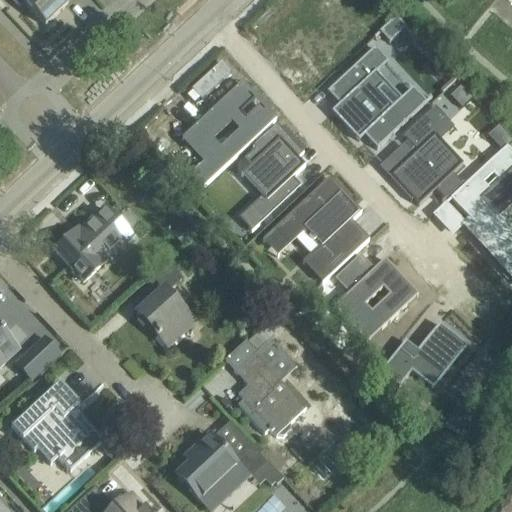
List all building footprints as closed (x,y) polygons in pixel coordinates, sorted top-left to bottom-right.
[(12,0),(20,8),(24,4),(45,26),(69,4),(64,0),(12,0)] [(317,84),(373,36),(365,27),(357,33),(333,5),(291,42),(295,46),(286,55),(294,65),(304,56),(308,62),(302,66),(317,84)] [(396,18),(379,33),(390,44),(406,29),(396,18)] [(339,107),(335,111),(345,122),(342,125),(359,143),(364,138),(377,151),(427,104),(413,90),(401,101),(393,109),(378,93),(387,85),(377,74),(388,63),(375,49),(342,80),(350,88),(345,93),(349,98),(339,107)] [(461,89),(451,98),(462,109),(472,100),(461,89)] [(222,173),(268,129),(239,98),(192,142),(222,173)] [(410,161),(391,178),(414,202),(419,208),(436,192),(444,200),(441,204),(442,205),(464,184),(455,174),(463,166),(440,142),(431,132),(445,119),(435,109),(403,139),(404,140),(405,139),(408,142),(415,150),(407,158),(410,161)] [(251,167),(242,175),(264,198),(252,209),(263,220),(289,196),(283,189),(293,180),(305,168),(298,160),(304,155),(277,126),(253,148),(255,150),(261,157),(251,167)] [(511,153),(507,148),(450,200),(452,202),(469,220),(470,221),(465,226),(505,269),(511,253),(511,232),(500,220),(502,218),(503,216),(501,213),(511,202),(511,153)] [(314,194),(275,231),(288,246),(303,232),(304,234),(318,249),(319,250),(305,264),(323,283),(321,284),(323,286),(370,242),(352,223),(362,214),(360,213),(356,217),(350,212),(351,211),(351,210),(352,210),(352,209),(352,208),(352,207),(352,206),(351,206),(351,205),(331,184),(317,197),(314,194)] [(96,221),(83,233),(81,230),(56,253),(84,283),(109,260),(132,239),(119,225),(105,210),(95,220),(96,221)] [(159,295),(137,315),(168,349),(195,324),(167,295),(183,280),(169,264),(148,283),(159,295)] [(389,314),(361,286),(328,319),(356,346),(389,314)] [(400,350),(381,374),(399,389),(411,374),(431,391),(433,393),(468,349),(440,326),(430,338),(416,355),(417,355),(413,360),(400,350)] [(0,369),(4,365),(19,351),(0,330),(0,369)] [(44,339),(15,366),(32,384),(61,357),(44,339)] [(248,348),(228,365),(251,391),(242,400),(250,409),(246,414),(266,435),(269,432),(272,435),(273,434),(277,439),(277,438),(284,438),(291,433),(291,426),(306,411),(248,348)] [(45,399),(11,431),(34,455),(37,452),(51,467),(58,460),(71,474),(104,443),(75,412),(80,407),(71,398),(60,386),(45,399)] [(455,408),(443,430),(458,438),(469,416),(455,408)] [(203,456),(178,479),(192,493),(201,504),(212,493),(207,488),(233,463),(250,480),(258,473),(271,489),(274,486),(277,488),(284,482),(267,464),(264,461),(251,446),(234,462),(210,437),(197,450),(203,456)] [(117,511),(109,503),(99,511),(144,511),(146,511),(145,509),(143,511),(132,499),(117,511)]
